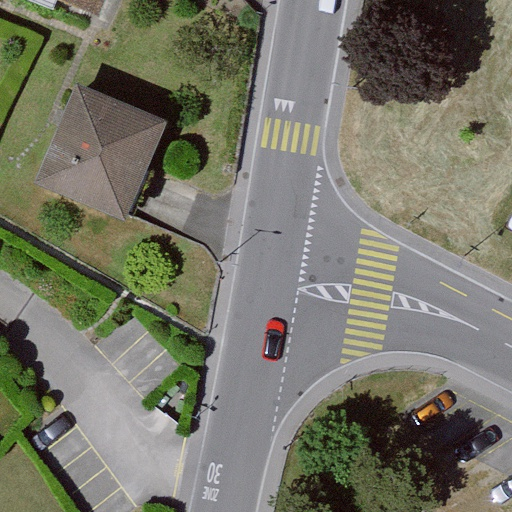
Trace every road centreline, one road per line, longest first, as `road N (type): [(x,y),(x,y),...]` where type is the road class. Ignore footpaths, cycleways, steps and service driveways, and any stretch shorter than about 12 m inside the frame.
road 1 (unclassified): [(268,276),(317,0)]
road 2 (residential): [(511,351),(440,314),(268,276)]
road 3 (unclassified): [(226,511),(268,276)]
